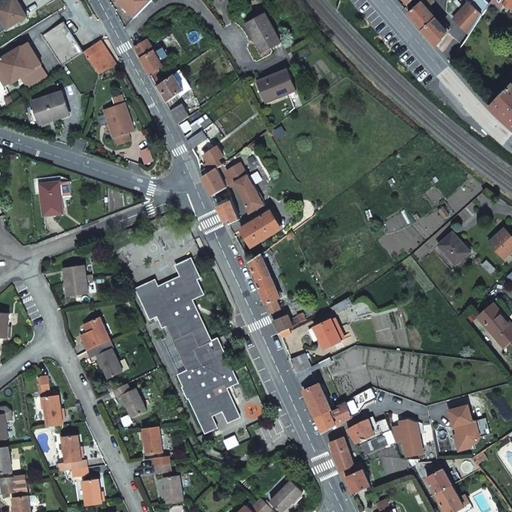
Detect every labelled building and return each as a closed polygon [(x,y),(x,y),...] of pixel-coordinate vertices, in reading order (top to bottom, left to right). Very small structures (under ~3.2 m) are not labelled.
[(0,15),(7,27),(27,15),(18,0),(3,0),(0,2),(0,15)] [(152,0),(119,0),(135,16),(152,0)] [(433,0),(420,0),(422,1),(408,12),(437,46),(448,31),(426,6),(433,0)] [(469,34),(482,15),(468,0),(465,0),(454,17),(469,34)] [(511,0),(506,0),(503,5),(511,10),(511,9),(511,0)] [(248,24),(256,39),(259,38),(266,51),(283,41),(267,13),(248,24)] [(61,65),(84,50),(63,20),(42,34),(61,65)] [(259,38),(256,39),(264,52),(266,51),(259,38)] [(93,55),(106,46),(101,39),(88,47),(93,55)] [(148,39),(136,46),(150,72),(163,64),(148,39)] [(444,51),(452,60),(460,48),(452,39),(444,51)] [(0,63),(11,82),(42,63),(28,41),(0,58),(0,63)] [(98,72),(116,62),(106,46),(93,55),(88,47),(84,50),(98,72)] [(259,81),(266,99),(281,93),(282,96),(298,90),(289,69),(259,81)] [(185,90),(175,74),(159,84),(158,85),(167,102),(185,90)] [(511,82),(489,106),(511,127),(511,82)] [(43,122),(72,113),(63,90),(35,100),(43,122)] [(281,93),(266,99),(267,102),(282,96),(281,93)] [(131,131),(136,129),(124,99),(105,107),(120,144),(134,139),(131,131)] [(178,122),(190,114),(183,104),(172,110),(178,122)] [(191,115),(190,114),(178,122),(191,115)] [(208,140),(202,130),(188,140),(193,149),(208,140)] [(208,167),(202,171),(205,176),(203,177),(212,195),(226,186),(217,168),(223,164),(219,159),(224,156),(217,146),(204,155),(209,161),(206,164),(208,167)] [(249,212),(265,202),(247,172),(240,160),(227,168),(224,164),(223,164),(217,168),(226,186),(233,182),(249,212)] [(47,215),(68,213),(65,181),(44,183),(47,215)] [(231,198),(217,205),(227,224),(240,217),(231,198)] [(251,245),(279,228),(269,211),(241,227),(251,245)] [(504,257),(511,250),(511,235),(504,227),(489,241),(504,257)] [(456,263),(472,249),(454,230),(438,243),(456,263)] [(270,273),(261,252),(249,261),(258,279),(270,273)] [(178,267),(182,274),(183,278),(179,280),(177,276),(164,282),(166,286),(161,288),(159,284),(156,277),(137,286),(150,316),(158,313),(162,311),(167,323),(174,337),(193,329),(200,343),(206,340),(213,355),(188,367),(178,373),(205,430),(217,424),(212,413),(223,408),(228,419),(240,413),(227,385),(238,379),(218,335),(212,337),(195,301),(207,295),(200,280),(203,279),(194,259),(178,267)] [(489,270),(493,266),(486,259),(483,262),(489,270)] [(95,281),(93,273),(88,274),(86,264),(65,267),(70,295),(91,292),(89,282),(95,281)] [(281,297),(270,273),(258,279),(256,279),(271,311),(280,307),(277,299),(281,297)] [(352,304),(347,296),(333,304),(337,311),(352,304)] [(503,345),(511,337),(511,321),(495,301),(479,316),(503,345)] [(0,309),(0,339),(0,335),(9,336),(10,310),(0,309)] [(162,311),(158,313),(163,325),(167,323),(162,311)] [(295,324),(306,318),(303,312),(291,318),(288,312),(274,318),(279,331),(289,327),(295,324)] [(103,344),(112,339),(101,316),(85,323),(89,331),(91,336),(84,339),(89,350),(103,344)] [(348,335),(339,318),(333,320),(332,318),(312,328),(317,339),(320,337),(325,347),(348,335)] [(279,331),(282,336),(291,332),(289,327),(279,331)] [(174,337),(188,367),(213,355),(206,340),(200,343),(193,329),(174,337)] [(91,336),(89,331),(82,334),(84,339),(91,336)] [(106,351),(103,344),(89,350),(92,357),(99,354),(110,378),(125,371),(114,347),(106,351)] [(306,368),(313,365),(306,351),(292,359),(298,372),(306,368)] [(333,361),(330,356),(316,363),(318,366),(320,365),(325,363),(326,364),(333,361)] [(318,367),(318,366),(316,363),(313,365),(306,368),(308,372),(318,367)] [(311,380),(308,372),(306,368),(298,372),(303,384),(311,380)] [(43,377),(49,426),(65,423),(62,394),(61,395),(60,393),(59,391),(58,390),(55,390),(53,390),(51,376),(43,377)] [(132,390),(129,383),(115,390),(118,396),(123,394),(133,417),(149,410),(138,387),(132,390)] [(316,414),(331,407),(320,383),(305,389),(316,414)] [(375,395),(371,386),(360,392),(364,400),(365,399),(367,402),(373,399),(372,397),(375,395)] [(351,396),(352,398),(355,404),(364,400),(360,392),(351,396)] [(344,400),(337,404),(331,407),(316,414),(323,430),(333,425),(334,427),(345,421),(344,420),(359,412),(355,404),(352,398),(345,401),(344,400)] [(469,402),(449,408),(454,425),(457,424),(459,431),(457,432),(460,441),(465,444),(472,442),(478,440),(483,434),(478,417),(474,418),(469,402)] [(0,446),(1,446),(0,438),(11,437),(8,419),(16,418),(14,408),(9,404),(0,405),(0,446)] [(486,415),(478,417),(483,434),(491,431),(486,415)] [(404,438),(406,455),(424,452),(418,419),(410,416),(400,418),(401,422),(394,423),(396,440),(404,438)] [(367,417),(348,427),(357,441),(374,433),(369,417),(367,417)] [(387,436),(393,434),(390,426),(389,427),(387,422),(382,424),(387,436)] [(161,426),(145,429),(148,454),(165,452),(161,426)] [(460,441),(457,432),(454,433),(459,450),(473,446),(472,442),(465,444),(460,441)] [(73,468),(89,466),(88,459),(83,459),(80,435),(64,437),(66,461),(59,462),(61,470),(73,468)] [(330,441),(342,469),(355,464),(344,435),(330,441)] [(0,472),(13,470),(10,445),(1,446),(0,446),(0,472)] [(482,450),(472,456),(477,463),(487,456),(482,450)] [(155,458),(156,466),(171,464),(170,456),(155,458)] [(347,475),(354,491),(372,483),(362,463),(356,466),(344,471),(345,476),(347,475)] [(171,464),(156,466),(157,473),(172,471),(171,464)] [(90,474),(89,466),(73,468),(74,476),(90,474)] [(437,492),(453,483),(443,466),(427,475),(437,492)] [(2,477),(3,485),(18,483),(28,481),(27,474),(2,477)] [(164,478),(168,504),(184,501),(180,476),(164,478)] [(84,481),(87,504),(103,503),(100,479),(84,481)] [(281,511),(282,511),(303,491),(291,479),(270,500),(281,511)] [(18,483),(3,485),(4,492),(29,489),(28,481),(18,483)] [(452,511),(465,505),(453,483),(437,492),(447,511),(452,511)] [(15,496),(16,511),(33,511),(32,503),(40,502),(38,493),(31,494),(15,496)] [(261,498),(256,503),(264,511),(268,511),(272,509),(261,498)] [(264,511),(256,503),(250,508),(247,505),(239,511),(264,511)]
